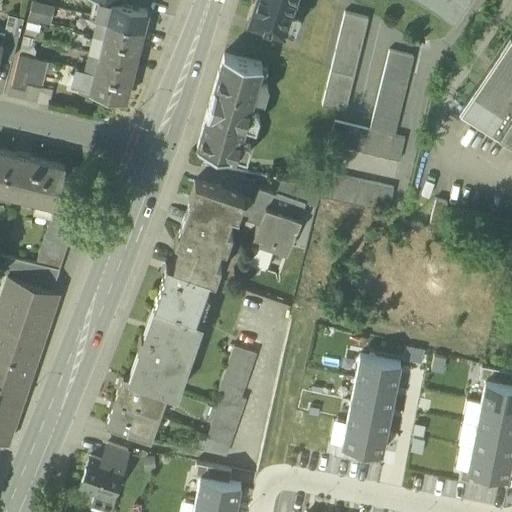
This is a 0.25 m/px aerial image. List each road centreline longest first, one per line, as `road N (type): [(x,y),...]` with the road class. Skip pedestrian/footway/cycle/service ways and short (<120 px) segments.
road 1 (secondary): [(13,511),(155,161)]
road 2 (residential): [(456,511),(282,475),(266,481),(261,511)]
road 3 (secondary): [(155,161),(210,0)]
road 4 (residential): [(0,114),(155,161)]
